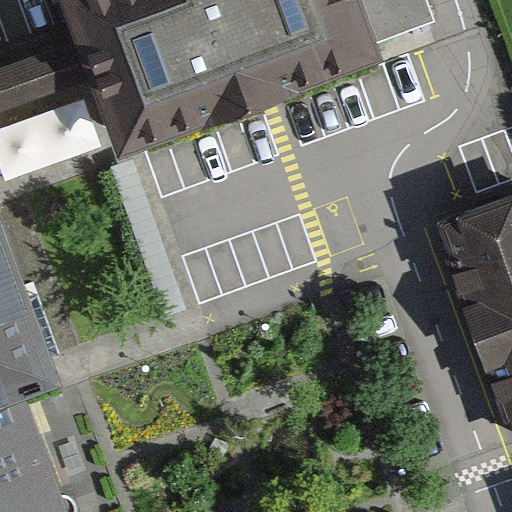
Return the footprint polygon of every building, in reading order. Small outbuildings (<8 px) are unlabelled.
[(67,0),(83,44),(95,79),(122,156),(381,66),(371,35),(414,20),(406,0),(67,0)] [(83,44),(0,72),(0,111),(95,79),(83,44)] [(0,126),(0,150),(9,178),(105,148),(89,98),(0,126)] [(0,412),(20,406),(69,389),(0,193),(0,412)] [(511,202),(460,221),(511,370),(511,202)] [(0,511),(57,511),(20,406),(0,412),(0,511)]
